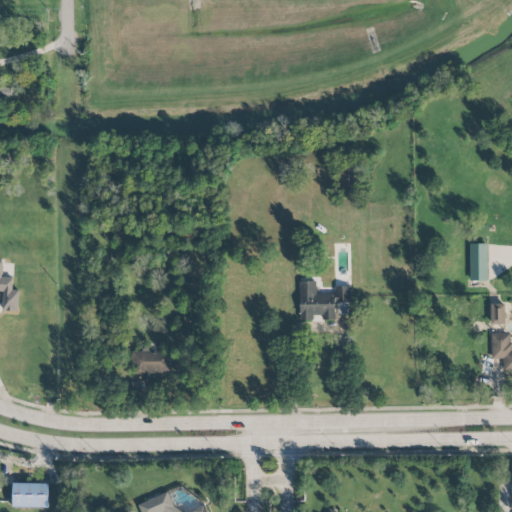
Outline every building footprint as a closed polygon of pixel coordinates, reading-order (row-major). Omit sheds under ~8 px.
[(0,87),(0,99),(19,99),(19,84),(0,85),(0,87)] [(358,197),(359,161),(338,160),(336,197),(358,197)] [(487,244),(469,244),(469,281),(487,281),(487,244)] [(0,291),(2,291),(1,310),(18,311),(19,290),(12,290),(13,277),(2,277),(3,260),(0,260),(0,291)] [(299,321),(312,321),(312,315),(322,315),(322,321),(335,321),(335,314),(350,314),(350,287),(335,287),(335,294),(316,294),(316,282),(299,282),(299,321)] [(491,304),(491,325),(505,324),(505,304),(491,304)] [(503,374),(511,373),(511,349),(511,333),(491,333),(491,360),(503,359),(503,374)] [(170,348),(142,349),(142,351),(131,351),(132,376),(171,374),(170,348)] [(49,483),(13,483),(12,507),(48,508),(49,483)] [(207,511),(205,505),(187,511),(176,511),(169,492),(137,504),(140,511),(145,511),(154,509),(155,511),(161,511),(167,510),(168,511),(207,511)]
